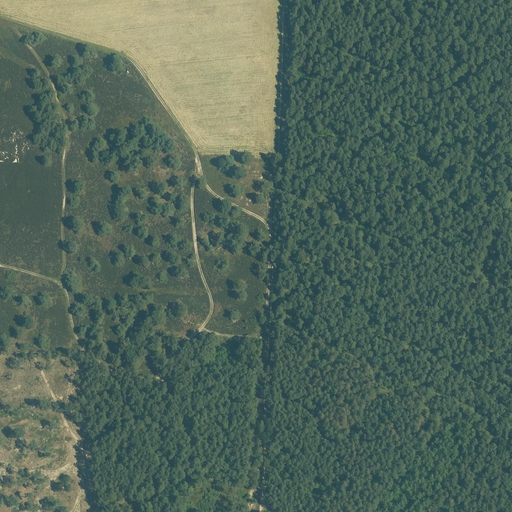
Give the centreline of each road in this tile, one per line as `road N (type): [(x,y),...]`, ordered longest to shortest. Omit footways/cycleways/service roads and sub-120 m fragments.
road 1 (track): [(0,264),(63,282),(73,332),(106,369),(136,378),(167,381),(185,343),(207,321),(214,302),(197,265),(190,191),(199,158),(132,62)]
road 2 (track): [(256,511),(276,159)]
road 3 (track): [(63,282),(70,130),(35,50),(8,17)]
road 4 (track): [(8,17),(132,62)]
road 5 (track): [(154,511),(167,381)]
road 6 (track): [(511,453),(496,440),(473,452),(419,511)]
